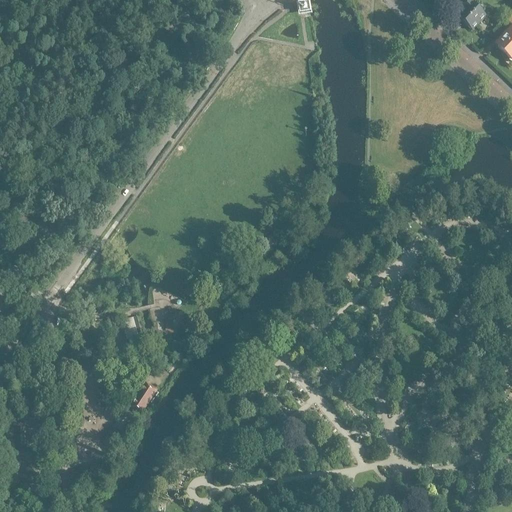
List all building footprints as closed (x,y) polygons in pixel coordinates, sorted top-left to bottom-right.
[(473,2),(471,0),(462,0),(456,7),(463,13),(458,18),(472,31),(485,17),(472,4),(473,2)] [(299,17),(301,16),(312,15),(310,2),(297,4),(299,17)] [(504,57),(506,56),(511,62),(511,17),(508,22),(511,25),(511,29),(496,46),(497,48),(497,50),(504,57)] [(166,322),(167,329),(175,333),(181,329),(181,321),(173,316),(166,322)] [(137,317),(123,321),(126,331),(124,331),(127,341),(129,341),(131,350),(145,346),(137,317)] [(138,396),(133,406),(143,412),(155,393),(145,386),(138,396)] [(15,441),(15,447),(15,445),(26,445),(26,447),(26,440),(37,440),(37,445),(43,445),(43,430),(26,430),(26,429),(15,429),(15,430),(0,430),(0,444),(4,445),(4,441),(15,441)] [(106,437),(105,440),(106,443),(108,445),(111,446),(114,446),(117,445),(118,443),(119,440),(118,437),(117,434),(114,433),(111,433),(108,434),(106,437)] [(40,467),(33,466),(27,470),(26,478),(30,483),(38,484),(43,480),(45,473),(40,467)] [(15,476),(7,475),(2,479),(1,486),(5,492),(12,493),(18,489),(19,481),(15,476)]
